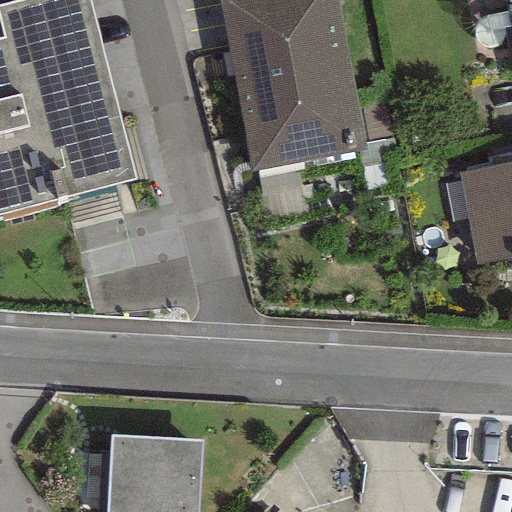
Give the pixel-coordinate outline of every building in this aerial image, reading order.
[(91,0),(54,0),(0,14),(0,39),(1,45),(0,45),(0,231),(143,193),(91,0)] [(322,0),(257,0),(206,9),(236,181),(351,161),(322,0)] [(511,0),(493,0),(511,105),(511,104),(511,0)] [(511,170),(448,183),(471,278),(511,273),(511,170)] [(183,511),(188,457),(91,448),(85,511),(183,511)]
